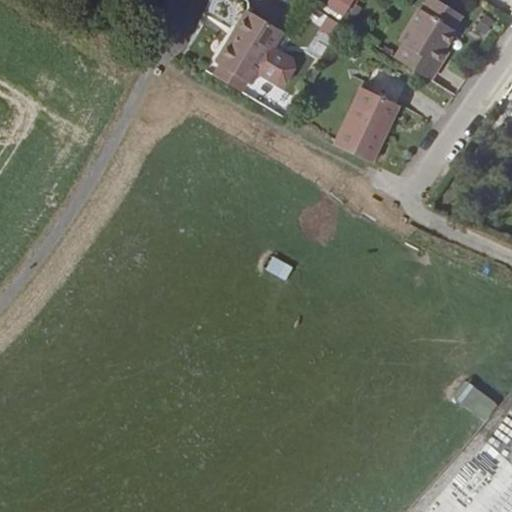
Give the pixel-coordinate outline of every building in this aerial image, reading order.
[(329,0),(326,7),(344,17),(353,0),(329,0)] [(248,7),(217,58),(222,61),(247,76),(251,79),(257,70),(277,81),(285,79),(294,64),(292,56),(286,51),(279,52),(272,47),(283,28),(248,7)] [(402,44),(394,57),(428,80),(436,68),(433,65),(453,34),(418,10),(397,41),(402,44)] [(318,34),(330,39),(338,22),(325,16),(318,34)] [(247,76),(222,61),(215,72),(239,88),(247,76)] [(250,92),(277,106),(285,91),(259,77),(250,92)] [(366,93),(334,147),(369,165),(399,112),(366,93)] [(486,422),(499,405),(466,379),(453,397),(486,422)] [(511,456),(462,456),(511,475),(511,456)] [(511,511),(511,506),(510,511),(491,511),(496,494),(480,491),(475,511),(449,505),(447,511),(511,511)]
